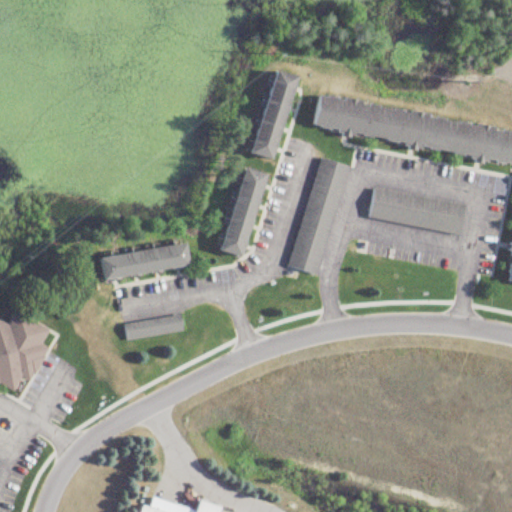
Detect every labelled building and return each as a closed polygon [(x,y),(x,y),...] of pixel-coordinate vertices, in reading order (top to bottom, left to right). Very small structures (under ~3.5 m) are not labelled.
[(296,77),(273,70),(249,155),(271,161),(296,77)] [(511,126),(319,99),(314,133),(511,161),(511,126)] [(345,166),(314,158),(285,268),(317,276),(345,166)] [(265,175),(241,168),(217,250),(241,257),(265,175)] [(457,234),(462,205),(367,189),(363,218),(457,234)] [(188,266),(184,243),(100,258),(104,282),(188,266)] [(46,329),(12,313),(7,325),(0,322),(0,388),(11,393),(19,378),(28,382),(43,349),(38,346),(46,329)] [(179,333),(177,316),(119,324),(121,341),(179,333)] [(128,511),(218,511),(219,510),(219,507),(199,501),(193,501),(190,510),(170,505),(167,511),(162,511),(131,503),(128,511)]
